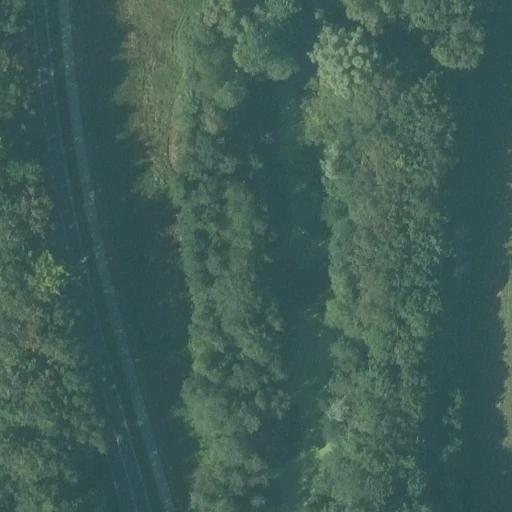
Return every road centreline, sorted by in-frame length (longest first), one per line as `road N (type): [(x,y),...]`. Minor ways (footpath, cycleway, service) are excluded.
road 1 (secondary): [(134,511),(70,267),(31,0)]
road 2 (track): [(423,511),(445,89)]
